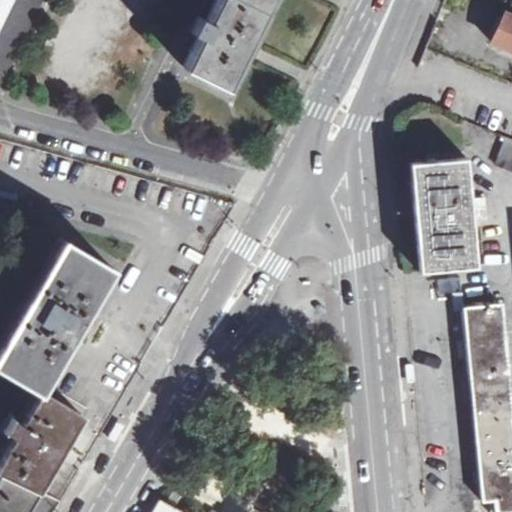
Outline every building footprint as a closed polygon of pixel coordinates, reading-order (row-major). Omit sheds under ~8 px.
[(0,0),(0,24),(11,0),(0,0)] [(11,0),(0,24),(0,84),(1,85),(42,0),(11,0)] [(216,0),(207,20),(198,15),(190,31),(199,36),(184,67),(225,86),(245,47),(267,0),(216,0)] [(491,41),(511,50),(511,15),(505,13),(491,41)] [(511,173),(511,139),(505,136),(493,166),(511,173)] [(419,271),(476,266),(466,157),(409,162),(419,271)] [(64,240),(0,350),(0,366),(42,391),(113,269),(64,240)] [(511,511),(511,424),(501,304),(463,307),(463,309),(481,501),(490,500),(490,511),(511,511)] [(411,365),(405,365),(408,388),(414,388),(411,365)] [(42,391),(21,424),(11,419),(4,432),(14,438),(0,460),(0,472),(39,490),(82,415),(42,391)] [(223,414),(232,397),(230,396),(227,394),(218,411),(223,414)] [(124,414),(116,409),(102,431),(105,433),(109,436),(124,414)] [(25,511),(39,490),(0,472),(0,511),(25,511)] [(348,476),(339,476),(340,502),(349,501),(348,476)] [(184,511),(162,499),(154,511),(184,511)]
